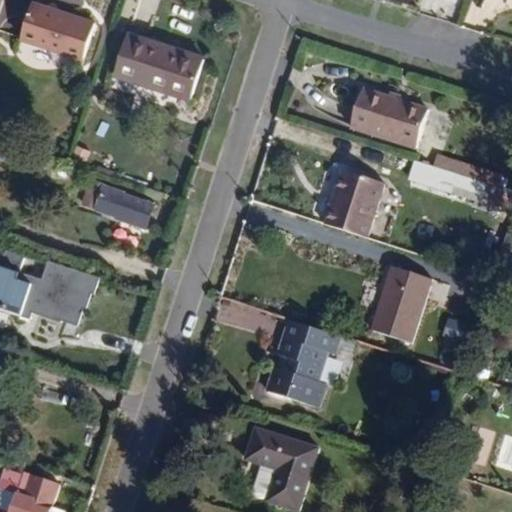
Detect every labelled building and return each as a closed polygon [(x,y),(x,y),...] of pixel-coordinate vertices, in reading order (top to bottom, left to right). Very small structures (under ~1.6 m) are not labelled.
[(84,57),(95,20),(32,1),(21,37),(84,57)] [(199,98),(211,58),(137,34),(124,75),(199,98)] [(431,147),(444,106),(378,85),(366,124),(431,147)] [(508,205),(511,190),(511,186),(434,158),(427,179),(508,205)] [(340,222),(382,236),(400,181),(358,167),(340,222)] [(102,177),(92,208),(157,230),(166,202),(102,177)] [(293,186),(271,177),(265,197),(287,204),(293,186)] [(82,205),(92,208),(99,181),(89,179),(82,205)] [(105,289),(111,274),(73,262),(5,240),(0,261),(0,305),(28,314),(30,306),(69,319),(71,313),(88,320),(93,303),(97,303),(100,288),(105,289)] [(425,341),(444,275),(405,264),(386,328),(425,341)] [(354,339),(303,324),(291,361),(297,363),(294,371),(288,370),(280,394),(332,410),(338,386),(331,384),(339,353),(348,356),(354,339)] [(332,449),(269,429),(259,460),(274,465),(290,470),(281,500),(281,501),(312,511),(332,449)] [(290,470),(274,465),(266,490),(270,497),(281,500),(290,470)] [(0,511),(65,511),(54,505),(58,485),(3,468),(0,479),(0,511)]
